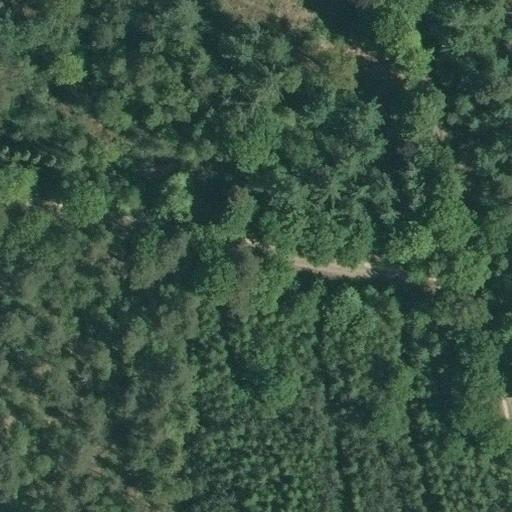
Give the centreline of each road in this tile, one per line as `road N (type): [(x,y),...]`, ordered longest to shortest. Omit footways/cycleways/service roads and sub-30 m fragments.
road 1 (track): [(349,273),(0,205)]
road 2 (track): [(404,0),(489,302)]
road 3 (track): [(489,302),(349,273)]
